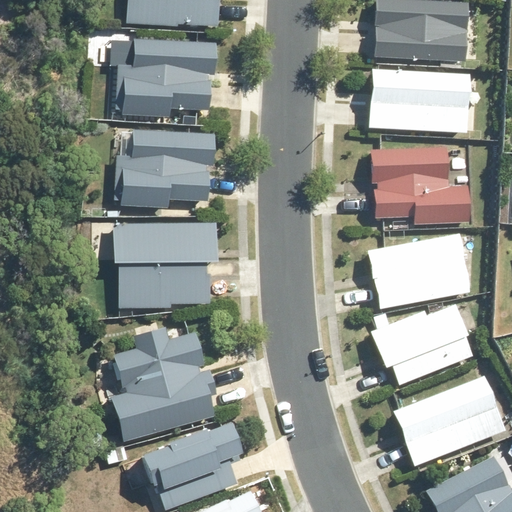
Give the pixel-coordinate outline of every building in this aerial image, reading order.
[(235,0),(126,0),(126,24),(235,24),(235,0)] [(490,11),(384,11),(384,75),(489,75),(490,11)] [(142,58),(142,71),(117,71),(117,125),(176,125),(176,113),(213,113),(213,58),(142,58)] [(483,93),(373,87),(370,150),(480,155),(483,93)] [(144,148),(144,162),(118,162),(118,216),(177,216),(177,204),(215,204),(215,149),(144,148)] [(455,170),(374,174),(377,238),(443,235),(480,233),(478,197),(457,198),(455,170)] [(210,234),(120,234),(120,299),(210,299),(210,234)] [(361,267),(381,329),(473,301),(454,238),(361,267)] [(370,346),(388,405),(474,378),(456,320),(370,346)] [(104,411),(120,455),(223,418),(207,374),(205,375),(189,333),(110,364),(125,403),(104,411)] [(395,421),(414,483),(507,454),(487,392),(395,421)] [(241,462),(230,433),(205,442),(204,440),(166,453),(167,455),(140,465),(151,496),(156,494),(162,511),(174,511),(237,488),(229,467),(241,462)] [(495,465),(429,492),(436,511),(511,511),(511,485),(504,488),(495,465)] [(252,511),(246,497),(214,511),(252,511)]
